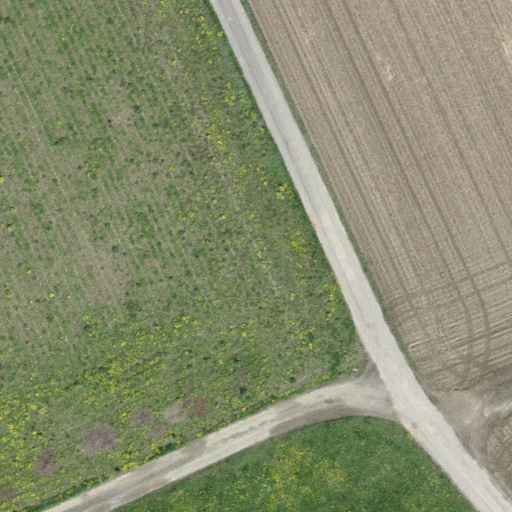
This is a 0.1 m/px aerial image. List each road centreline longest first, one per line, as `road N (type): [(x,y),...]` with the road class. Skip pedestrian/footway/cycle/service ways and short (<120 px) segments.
road 1 (track): [(229,0),(413,403),(507,511)]
road 2 (track): [(75,511),(309,405),(473,406),(511,389)]
